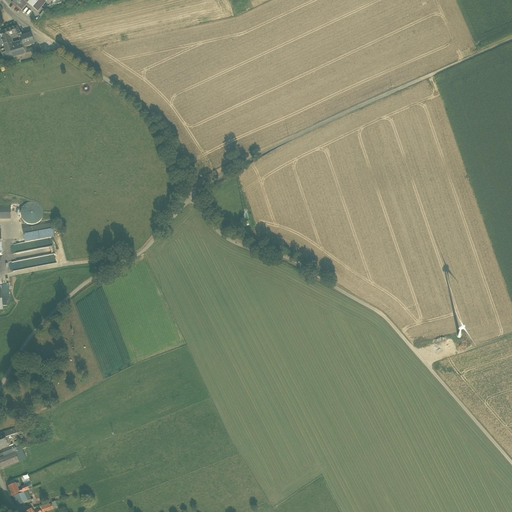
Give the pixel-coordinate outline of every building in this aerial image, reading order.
[(28,3),(38,11),(47,0),(14,0),(12,3),(22,11),(28,3)] [(13,34),(17,33),(20,32),(17,26),(7,30),(10,37),(14,35),(13,34)] [(0,27),(0,45),(12,43),(10,37),(7,30),(1,32),(0,27)] [(12,38),(18,36),(17,33),(13,34),(14,35),(10,37),(12,43),(13,46),(18,45),(17,42),(13,43),(12,38)] [(23,44),(24,47),(26,47),(34,44),(31,33),(22,36),(20,36),(20,37),(21,39),(22,41),(23,44)] [(12,43),(0,45),(0,47),(1,51),(3,57),(4,60),(26,54),(25,50),(27,50),(26,47),(24,47),(23,44),(18,45),(13,46),(12,43)] [(28,224),(32,225),(37,224),(41,221),(43,217),(43,213),(42,208),(39,205),(34,203),(30,203),(26,205),(22,208),(21,213),(22,217),(24,221),(28,224)] [(0,218),(11,218),(10,205),(0,205),(0,218)] [(22,230),(25,242),(54,237),(52,224),(22,230)] [(4,433),(6,438),(8,437),(17,434),(16,429),(12,430),(4,433)] [(0,448),(8,445),(6,438),(4,433),(0,434),(0,448)] [(15,453),(18,451),(17,448),(3,454),(4,458),(5,457),(5,458),(15,453)] [(16,453),(19,462),(24,459),(20,450),(18,451),(15,453),(16,453)] [(5,457),(4,458),(0,459),(0,466),(1,469),(19,462),(16,453),(15,453),(5,458),(5,457)] [(12,497),(20,494),(19,491),(16,484),(8,487),(12,497)] [(13,497),(17,506),(27,502),(23,493),(13,497)]
